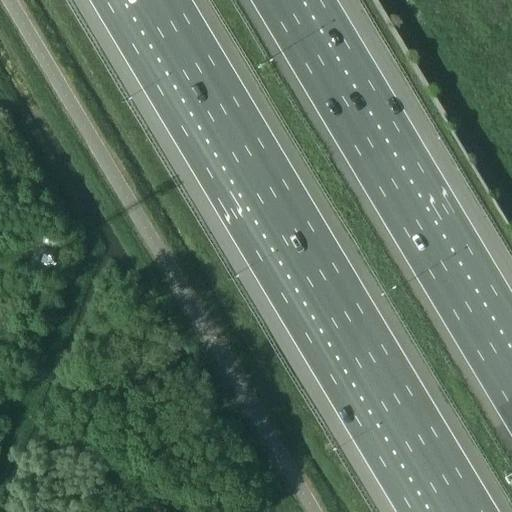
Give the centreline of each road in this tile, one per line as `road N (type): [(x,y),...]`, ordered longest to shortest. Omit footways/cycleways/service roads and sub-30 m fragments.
road 1 (motorway): [(158,0),(465,511)]
road 2 (motorway): [(511,356),(297,0)]
